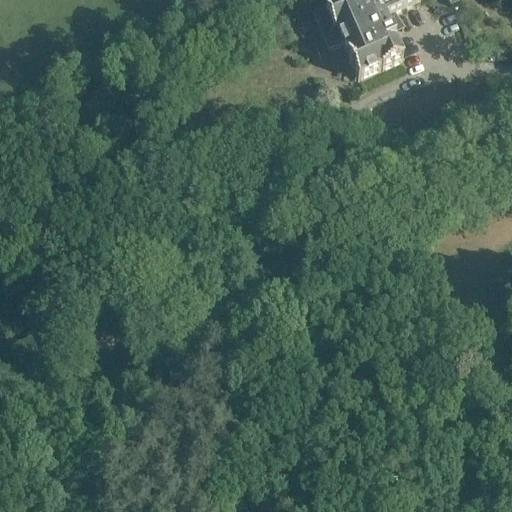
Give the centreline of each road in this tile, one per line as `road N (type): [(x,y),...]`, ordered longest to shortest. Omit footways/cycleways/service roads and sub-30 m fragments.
road 1 (unclassified): [(511,74),(427,79),(360,108),(288,182),(274,232),(276,266)]
road 2 (residential): [(0,386),(276,266)]
road 3 (residential): [(276,266),(511,161)]
